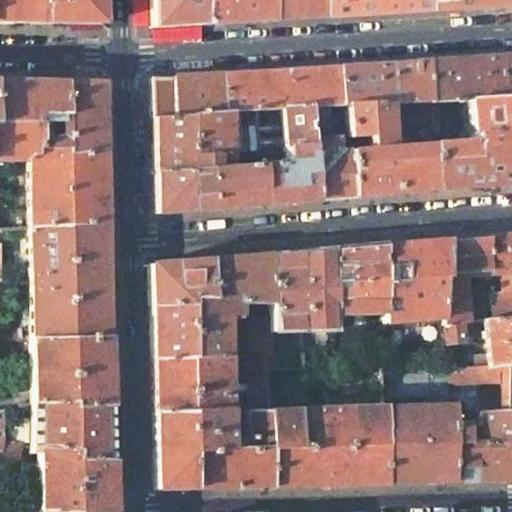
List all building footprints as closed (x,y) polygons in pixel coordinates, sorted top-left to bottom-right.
[(0,0),(0,22),(39,23),(98,24),(97,0),(0,0)] [(200,0),(147,0),(149,28),(202,25),(200,0)] [(200,0),(202,25),(268,21),(267,0),(200,0)] [(268,0),(268,21),(320,18),(319,0),(268,0)] [(319,0),(320,18),(425,10),(424,0),(319,0)] [(505,0),(424,0),(425,10),(506,6),(505,0)] [(484,97),(511,96),(511,54),(426,61),(428,102),(473,101),(484,97)] [(428,102),(426,61),(387,63),(390,103),(428,102)] [(379,103),(375,63),(336,66),(340,105),(379,103)] [(390,103),(387,63),(375,63),(379,103),(390,103)] [(340,105),(336,66),(218,75),(222,113),(226,113),(239,112),(253,111),(306,107),(340,105)] [(218,75),(171,78),(172,117),(222,113),(218,75)] [(172,117),(171,78),(148,78),(150,118),(172,117)] [(0,81),(0,161),(17,162),(25,156),(35,149),(37,142),(36,121),(53,121),(60,121),(59,83),(52,83),(0,81)] [(101,144),(99,83),(59,83),(60,121),(61,141),(61,147),(61,154),(101,150),(101,144)] [(429,146),(432,190),(501,184),(500,146),(470,147),(470,136),(508,135),(508,97),(484,97),(473,101),(466,101),(469,142),(429,146)] [(340,105),(351,198),(432,190),(429,146),(388,148),(387,126),(428,124),(428,102),(390,103),(379,103),(340,105)] [(306,107),(314,201),(351,198),(340,105),(306,107)] [(258,165),(261,205),(314,201),(306,107),(253,111),(257,151),(258,165)] [(241,151),(257,151),(253,111),(239,112),(241,151)] [(172,117),(150,118),(152,171),(192,169),(190,156),(227,153),(226,113),(222,113),(172,117)] [(500,146),(501,184),(508,184),(508,140),(508,135),(470,136),(470,147),(500,146)] [(61,141),(37,142),(35,149),(25,156),(25,164),(61,162),(61,154),(61,147),(61,141)] [(61,162),(25,164),(26,208),(26,228),(63,225),(102,223),(101,150),(61,154),(61,162)] [(197,169),(200,210),(208,209),(204,169),(228,167),(227,153),(190,156),(192,169),(197,169)] [(204,169),(208,209),(261,205),(258,165),(228,167),(204,169)] [(197,169),(152,171),(153,215),(200,210),(197,169)] [(24,208),(9,209),(9,221),(10,229),(26,228),(26,208),(24,208)] [(26,228),(27,277),(64,275),(64,283),(104,282),(102,223),(63,225),(26,228)] [(511,233),(445,239),(441,318),(441,325),(460,323),(465,322),(462,277),(498,275),(511,273),(511,233)] [(381,323),(441,318),(445,239),(380,245),(381,314),(381,323)] [(330,316),(381,314),(380,245),(329,249),(330,316)] [(299,331),(331,331),(330,316),(329,249),(268,254),(269,304),(269,317),(269,332),(299,331)] [(205,300),(234,299),(235,304),(269,304),(268,254),(205,260),(205,300)] [(146,265),(147,308),(188,308),(188,300),(199,300),(200,260),(146,265)] [(205,300),(205,260),(200,260),(199,300),(188,300),(188,308),(147,308),(147,314),(188,315),(225,314),(227,314),(235,314),(235,304),(234,299),(205,300)] [(488,296),(491,319),(511,316),(511,273),(498,275),(500,295),(488,296)] [(64,275),(27,277),(27,282),(27,290),(104,287),(104,282),(64,283),(64,275)] [(27,292),(27,339),(105,338),(104,287),(27,290),(27,292)] [(147,314),(148,359),(189,358),(188,315),(147,314)] [(225,356),(225,314),(188,315),(189,358),(225,356)] [(248,316),(248,355),(264,355),(269,354),(269,332),(269,317),(248,316)] [(485,354),(486,367),(502,366),(511,364),(511,316),(491,319),(482,320),(485,354)] [(462,343),(460,323),(441,325),(440,346),(462,343)] [(15,329),(0,330),(0,340),(15,340),(15,329)] [(27,339),(29,389),(67,388),(67,396),(106,397),(105,338),(27,339)] [(474,355),(474,368),(486,367),(485,354),(474,355)] [(248,355),(246,355),(247,411),(266,410),(264,372),(264,355),(248,355)] [(189,358),(148,359),(150,414),(226,410),(226,393),(225,356),(189,358)] [(501,383),(500,412),(511,411),(511,364),(502,366),(501,383)] [(449,383),(475,383),(501,383),(502,366),(486,367),(474,368),(449,370),(449,383)] [(475,383),(475,413),(500,412),(501,383),(475,383)] [(67,388),(29,389),(29,392),(29,403),(70,403),(70,408),(107,405),(106,397),(67,396),(67,388)] [(107,434),(107,405),(70,408),(70,403),(29,403),(29,408),(29,449),(72,453),(71,459),(108,462),(107,434)] [(448,405),(380,407),(380,484),(508,481),(511,477),(511,411),(500,412),(475,413),(475,426),(464,425),(462,427),(463,442),(450,442),(450,414),(448,414),(448,405)] [(327,408),(266,410),(264,487),(380,484),(380,407),(327,408)] [(4,427),(3,410),(0,410),(0,461),(17,463),(19,447),(19,446),(14,445),(12,427),(4,427)] [(191,489),(190,437),(227,435),(226,424),(226,410),(150,414),(151,490),(171,489),(191,489)] [(199,489),(264,487),(266,410),(247,411),(243,411),(243,424),(243,448),(227,449),(197,449),(199,489)] [(226,424),(243,424),(243,411),(226,410),(226,424)] [(227,449),(227,435),(190,437),(191,489),(199,489),(197,449),(227,449)] [(36,464),(108,471),(108,462),(71,459),(72,453),(29,449),(29,454),(35,454),(36,464)] [(0,479),(35,481),(36,464),(17,463),(0,461),(0,479)] [(35,481),(34,509),(37,510),(50,511),(109,511),(109,496),(108,471),(36,464),(35,481)]
